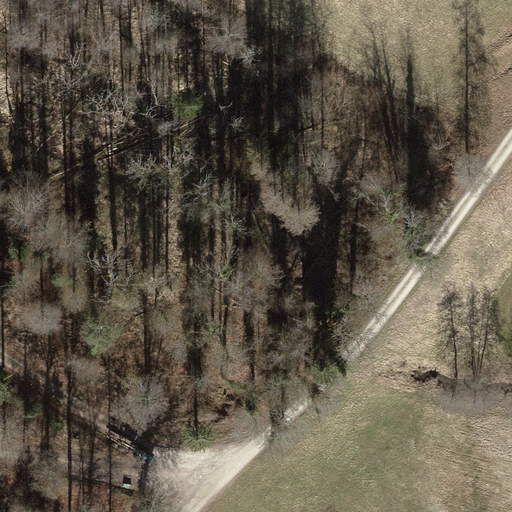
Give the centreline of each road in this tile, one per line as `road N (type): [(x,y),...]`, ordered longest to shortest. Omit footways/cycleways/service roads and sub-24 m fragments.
road 1 (track): [(511,139),(366,340),(184,511)]
road 2 (track): [(0,350),(213,482),(0,451)]
